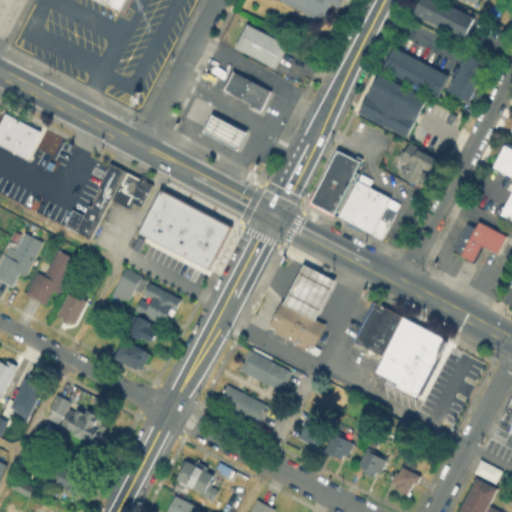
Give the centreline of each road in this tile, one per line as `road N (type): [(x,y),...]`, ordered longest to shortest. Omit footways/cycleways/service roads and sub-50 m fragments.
road 1 (residential): [(361,511),(0,320)]
road 2 (primary): [(274,215),(0,71)]
road 3 (primary): [(511,341),(274,215)]
road 4 (residential): [(401,283),(511,69)]
road 5 (tertiary): [(116,511),(221,316)]
road 6 (residential): [(432,511),(511,359)]
road 7 (residential): [(142,146),(218,0)]
road 8 (tertiary): [(320,128),(385,0)]
